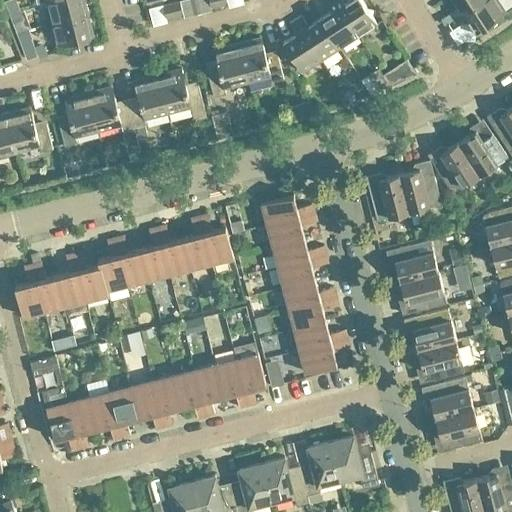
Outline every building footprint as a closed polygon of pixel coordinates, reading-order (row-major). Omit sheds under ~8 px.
[(5,0),(4,0),(8,11),(19,7),(16,0),(5,0)] [(88,13),(84,0),(46,0),(52,22),(88,13)] [(180,0),(177,0),(171,2),(175,18),(184,15),(180,0)] [(209,0),(211,8),(220,6),(218,0),(209,0)] [(320,17),(340,47),(358,35),(335,0),(326,0),(332,9),(320,17)] [(371,14),(372,9),(368,8),(362,0),(346,0),(344,1),(343,0),(335,0),(358,35),(377,23),(371,14)] [(454,19),(482,0),(455,0),(460,6),(450,13),(454,19)] [(496,22),(497,18),(506,11),(498,0),(482,0),(454,19),(457,25),(467,18),(476,31),(491,21),(496,22)] [(167,20),(175,18),(171,2),(163,4),(167,20)] [(13,22),(24,18),(19,7),(8,11),(13,22)] [(94,35),(88,13),(52,22),(58,45),(94,35)] [(336,49),(340,47),(320,17),(308,25),(302,15),(296,18),(322,59),(336,49)] [(322,59),(296,18),(290,22),(296,32),(283,41),(303,71),(322,59)] [(20,42),(32,38),(28,28),(17,32),(20,42)] [(284,78),(277,53),(266,56),(261,36),(237,42),(247,81),(270,75),(272,81),(284,78)] [(247,81),(237,42),(213,48),(218,68),(207,71),(214,96),(226,93),(224,87),(247,81)] [(200,66),(210,64),(207,48),(197,49),(200,66)] [(206,117),(198,84),(187,87),(182,66),(158,73),(168,112),(191,106),(194,120),(206,117)] [(392,68),(382,74),(390,86),(393,84),(400,81),(392,68)] [(168,112),(158,73),(134,79),(139,99),(128,102),(135,127),(147,124),(145,118),(168,112)] [(135,127),(128,102),(117,105),(112,84),(88,91),(98,130),(121,124),(128,152),(140,149),(135,127)] [(349,89),(343,93),(349,102),(351,101),(354,100),(356,100),(349,89)] [(98,130),(88,91),(64,97),(69,117),(58,120),(65,145),(77,142),(75,136),(98,130)] [(308,100),(301,102),(305,115),(312,113),(308,100)] [(511,152),(511,105),(500,113),(507,123),(496,130),(511,153),(511,152)] [(53,148),(47,123),(36,126),(30,106),(6,112),(17,151),(39,145),(41,151),(53,148)] [(0,155),(17,151),(6,112),(0,113),(0,155)] [(508,156),(493,132),(482,139),(476,129),(458,140),(480,174),(508,156)] [(480,174),(458,140),(441,152),(447,162),(437,168),(452,191),(480,174)] [(108,166),(120,163),(118,156),(106,159),(108,166)] [(441,202),(434,175),(423,178),(420,167),(399,172),(409,211),(441,202)] [(409,211),(399,172),(379,177),(382,189),(370,192),(377,219),(409,211)] [(297,206),(294,193),(261,201),(267,223),(315,210),(313,202),(297,206)] [(511,238),(511,216),(509,205),(489,210),(483,214),(490,244),(511,238)] [(305,235),(301,224),(317,219),(315,210),(267,223),(272,244),(305,235)] [(233,256),(225,225),(212,228),(208,212),(200,215),(212,261),(233,256)] [(212,261),(200,215),(191,217),(195,233),(183,236),(191,267),(212,261)] [(242,219),(230,222),(232,231),(244,228),(242,219)] [(191,267),(183,236),(170,239),(166,223),(158,225),(170,272),(191,267)] [(170,272),(158,225),(149,228),(153,244),(141,247),(149,278),(170,272)] [(149,278),(141,247),(128,250),(124,234),(115,236),(127,283),(149,278)] [(326,252),(324,244),(308,248),(305,235),(272,244),(278,265),(326,252)] [(127,283),(115,236),(107,238),(111,254),(98,258),(108,293),(109,293),(107,288),(127,283)] [(439,270),(430,238),(403,245),(406,256),(395,259),(400,280),(439,270)] [(511,238),(490,244),(499,276),(511,272),(511,238)] [(464,262),(461,246),(449,248),(453,265),(464,262)] [(108,293),(98,258),(99,262),(87,265),(83,250),(74,252),(86,299),(108,293)] [(89,308),(86,299),(74,252),(66,254),(70,270),(57,273),(65,304),(66,304),(69,313),(89,308)] [(315,278),(312,265),(328,261),(326,252),(278,265),(283,286),(315,278)] [(65,304),(57,273),(45,276),(41,260),(32,263),(44,310),(65,304)] [(464,262),(453,265),(455,275),(468,272),(466,262),(464,262)] [(44,310),(32,263),(24,265),(28,281),(15,284),(23,315),(44,310)] [(447,302),(439,270),(400,280),(405,300),(417,297),(420,309),(447,302)] [(471,276),(474,287),(484,285),(481,274),(471,276)] [(511,311),(511,277),(500,280),(508,313),(511,311)] [(337,295),(334,286),(318,290),(315,278),(283,286),(289,307),(337,295)] [(486,296),(484,285),(474,287),(476,298),(486,296)] [(326,320),(323,307),(339,303),(337,295),(289,307),(294,328),(326,320)] [(484,305),(477,307),(480,319),(492,316),(490,308),(484,305)] [(456,338),(448,306),(421,313),(424,325),(413,328),(418,348),(456,338)] [(203,316),(183,321),(187,333),(206,328),(203,316)] [(347,337),(345,327),(329,332),(326,320),(294,328),(299,349),(347,337)] [(480,321),(472,323),(474,333),(482,331),(480,321)] [(143,341),(140,329),(128,332),(131,344),(143,341)] [(337,362),(334,349),(349,345),(347,337),(299,349),(305,371),(337,362)] [(464,370),(456,338),(418,348),(423,368),(434,365),(437,377),(464,370)] [(488,346),(489,353),(500,350),(499,343),(488,346)] [(502,358),(500,350),(489,353),(491,360),(502,358)] [(266,382),(258,351),(236,357),(248,403),(257,401),(253,386),(266,382)] [(56,355),(31,361),(34,375),(56,369),(59,380),(57,383),(57,387),(64,385),(56,355)] [(248,403),(236,357),(215,362),(223,393),(235,390),(239,406),(248,403)] [(223,393),(215,362),(194,367),(206,414),(215,412),(211,396),(223,393)] [(206,414),(194,367),(173,373),(181,404),(193,401),(197,416),(206,414)] [(181,404),(173,373),(152,378),(164,425),(173,423),(169,407),(181,404)] [(284,382),(282,374),(270,377),(272,385),(284,382)] [(474,407),(465,375),(439,382),(442,393),(430,396),(435,417),(474,407)] [(164,425),(152,378),(131,384),(139,415),(151,412),(155,427),(164,425)] [(139,415),(131,384),(110,389),(122,436),(131,434),(127,418),(139,415)] [(497,387),(484,391),(486,402),(500,399),(497,387)] [(122,436),(110,389),(89,395),(97,426),(109,422),(113,438),(122,436)] [(97,426),(89,395),(68,400),(79,447),(89,444),(85,429),(97,426)] [(79,447),(68,400),(46,406),(54,437),(67,433),(71,449),(79,447)] [(482,439),(474,407),(435,417),(441,437),(452,434),(455,446),(482,439)] [(0,440),(12,438),(8,422),(0,423),(0,440)] [(353,434),(330,440),(340,478),(359,473),(362,485),(366,487),(379,484),(375,466),(380,465),(376,448),(358,453),(353,434)] [(16,454),(12,438),(0,440),(0,464),(3,464),(1,458),(16,454)] [(340,478),(330,440),(307,446),(312,464),(300,467),(301,471),(307,494),(308,498),(309,502),(310,503),(322,500),(318,484),(340,478)] [(307,494),(301,471),(290,474),(285,455),(262,461),(272,500),(294,494),(296,505),(309,502),(308,498),(307,494)] [(272,500),(262,461),(239,467),(243,486),(232,489),(237,511),(250,511),(249,506),(272,500)] [(511,511),(511,481),(511,480),(500,483),(497,472),(476,477),(485,511),(499,511),(506,510),(506,511),(511,511)] [(237,511),(232,489),(220,492),(215,473),(192,479),(200,511),(237,511)] [(485,511),(476,477),(456,482),(459,494),(447,497),(451,511),(485,511)] [(200,511),(192,479),(169,485),(174,504),(154,509),(155,511),(200,511)] [(0,511),(16,511),(11,498),(15,497),(9,483),(0,486),(0,511)]
